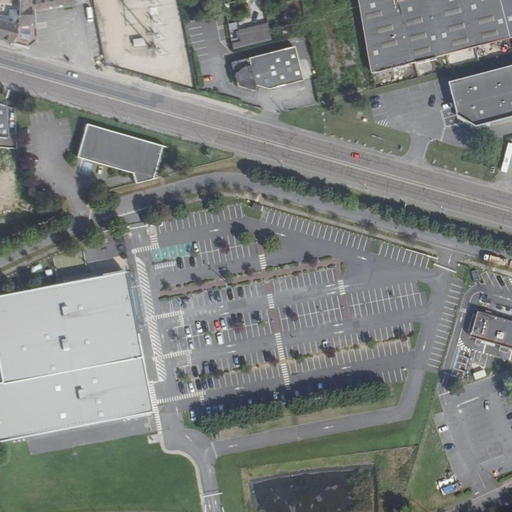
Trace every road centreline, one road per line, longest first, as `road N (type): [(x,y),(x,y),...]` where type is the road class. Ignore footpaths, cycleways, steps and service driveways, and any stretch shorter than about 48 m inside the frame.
road 1 (unclassified): [(511,261),(222,179),(147,196),(0,258)]
road 2 (primary): [(511,202),(0,56)]
road 3 (primary): [(0,75),(511,219)]
